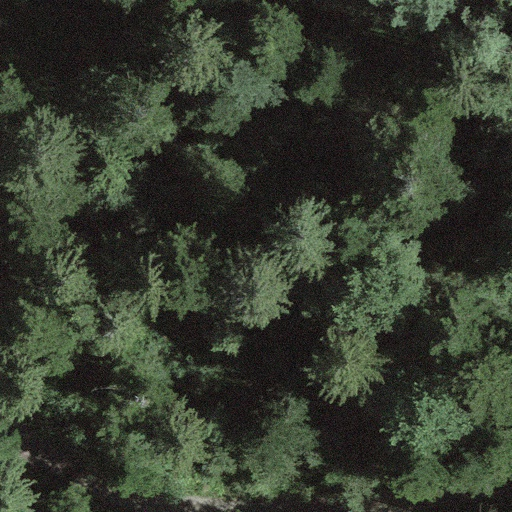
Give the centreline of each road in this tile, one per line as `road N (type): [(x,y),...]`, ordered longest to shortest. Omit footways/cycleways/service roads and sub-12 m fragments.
road 1 (track): [(0,413),(45,456),(92,485),(236,511)]
road 2 (track): [(309,511),(511,481)]
